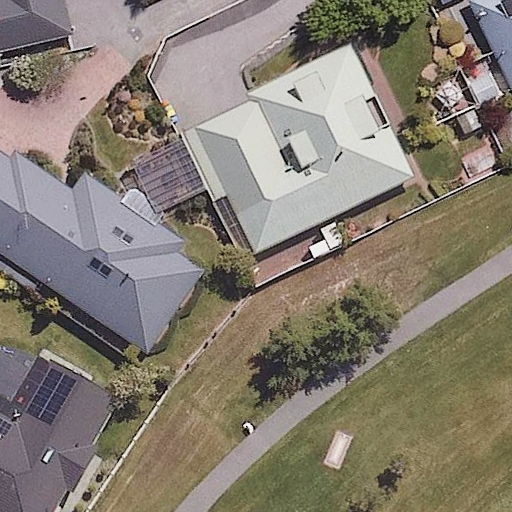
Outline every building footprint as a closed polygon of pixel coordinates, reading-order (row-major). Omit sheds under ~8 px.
[(0,0),(0,43),(71,26),(64,0),(0,0)] [(511,0),(474,0),(511,78),(511,0)] [(416,175),(350,34),(247,82),(252,93),(177,128),(209,197),(221,192),(250,252),(416,175)] [(70,188),(0,140),(0,247),(145,346),(209,252),(84,167),(70,188)] [(0,511),(55,511),(117,395),(37,352),(14,395),(0,387),(0,511)]
